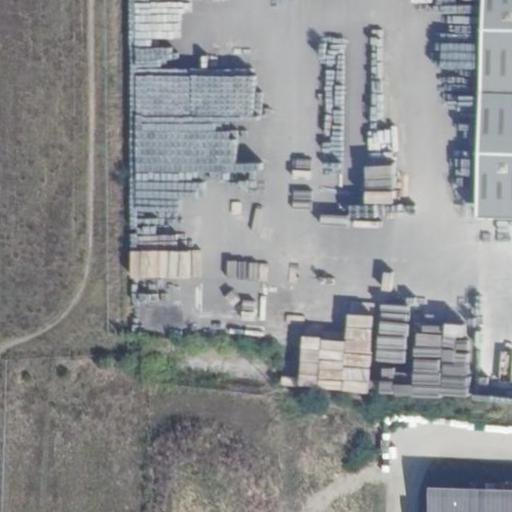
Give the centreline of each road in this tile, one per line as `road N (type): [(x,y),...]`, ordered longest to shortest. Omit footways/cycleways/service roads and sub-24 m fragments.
road 1 (track): [(290,360),(0,358)]
road 2 (track): [(285,511),(290,360)]
